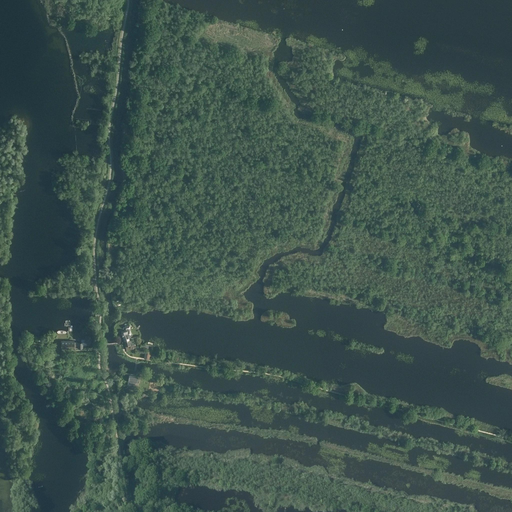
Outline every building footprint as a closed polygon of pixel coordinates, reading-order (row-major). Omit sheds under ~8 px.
[(124,341),(131,339),(129,330),(122,332),(124,341)] [(91,343),(91,337),(85,336),(85,339),(81,339),(81,342),(75,342),(75,341),(62,341),(61,348),(83,348),(83,345),(87,345),(87,343),(91,343)] [(132,343),(131,339),(124,341),(127,350),(134,348),(136,347),(136,350),(135,350),(135,353),(139,353),(140,350),(141,350),(140,347),(137,347),(137,345),(136,346),(135,343),(134,344),(134,343),(132,343)] [(140,350),(139,353),(140,353),(145,354),(144,358),(149,359),(150,351),(141,350),(140,350)] [(137,380),(138,377),(129,375),(129,377),(125,377),(124,384),(128,385),(127,388),(133,390),(135,382),(139,382),(139,380),(137,380)]
